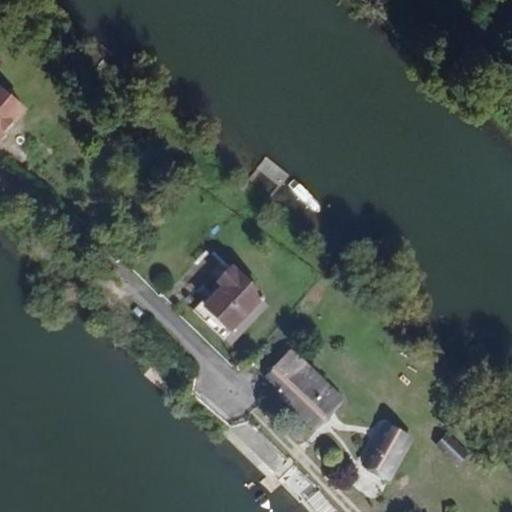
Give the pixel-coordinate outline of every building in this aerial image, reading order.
[(0,101),(15,114),(0,132),(0,140),(23,111),(0,92),(0,101)] [(0,132),(15,114),(0,101),(0,132)] [(217,286),(220,290),(196,315),(223,340),(262,299),(232,270),(217,286)] [(196,315),(220,290),(217,286),(193,311),(196,315)] [(338,400),(291,355),(265,382),(275,392),(312,428),(338,400)] [(387,475),(407,440),(391,431),(371,466),(387,475)] [(437,446),(443,452),(451,442),(446,436),(437,446)] [(464,454),(451,442),(443,452),(456,463),(464,454)]
